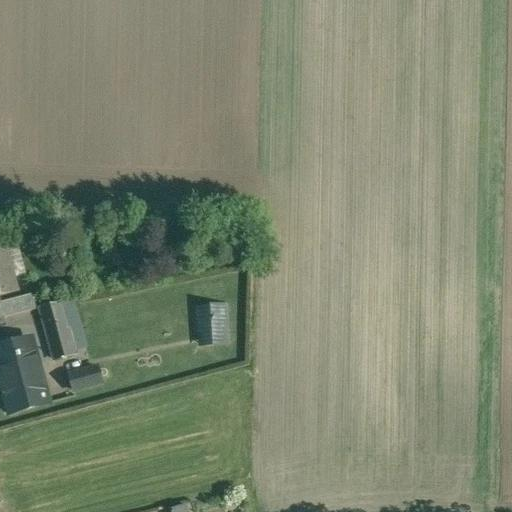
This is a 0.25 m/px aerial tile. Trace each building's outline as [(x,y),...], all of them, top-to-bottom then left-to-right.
[(8,247),(0,249),(0,299),(21,294),(8,247)] [(33,296),(0,305),(0,316),(1,321),(37,311),(33,296)] [(62,304),(40,309),(54,361),(75,356),(62,304)] [(228,307),(198,307),(199,348),(229,347),(228,307)] [(36,340),(0,349),(0,384),(9,420),(53,409),(36,340)] [(99,365),(69,373),(74,395),(105,387),(99,365)]
